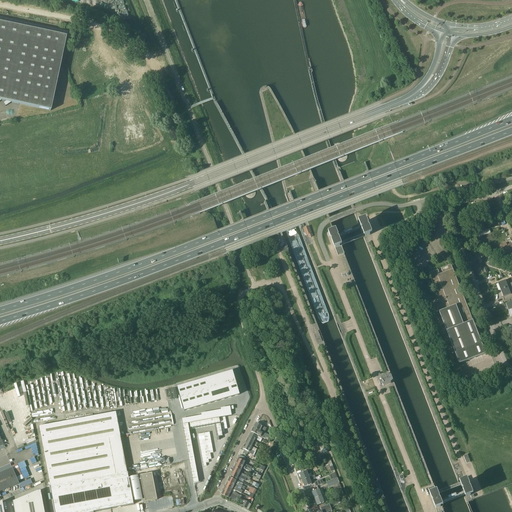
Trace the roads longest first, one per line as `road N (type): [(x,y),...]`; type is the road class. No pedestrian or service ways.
road 1 (motorway): [(0,321),(511,130)]
road 2 (motorway): [(511,120),(0,310)]
road 3 (secondary): [(0,241),(188,185),(385,108),(427,82)]
road 4 (unclassified): [(511,186),(439,217),(464,254),(511,368)]
road 5 (track): [(0,290),(204,223)]
road 6 (unclassified): [(174,104),(150,61),(126,39),(0,4)]
